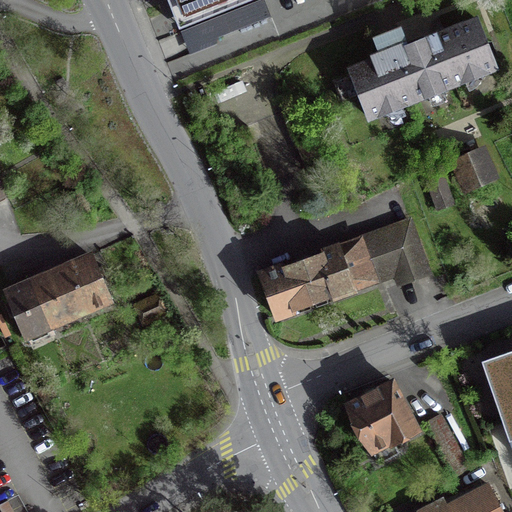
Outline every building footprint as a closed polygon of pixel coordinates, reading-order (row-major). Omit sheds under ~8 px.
[(165,0),(169,8),(175,6),(181,21),(188,19),(190,25),(248,2),(247,0),(165,0)] [(485,44),(476,22),(407,50),(406,47),(394,52),(393,49),(368,59),(370,64),(348,72),(358,97),(367,119),(494,69),(485,44)] [(308,103),(281,113),(303,169),(330,158),(308,103)] [(220,138),(242,194),(269,183),(246,127),(220,138)] [(488,181),(476,152),(456,161),(469,190),(488,181)] [(425,181),(436,211),(452,205),(441,175),(425,181)] [(77,192),(64,202),(79,221),(91,212),(77,192)] [(296,261),(295,264),(259,277),(274,318),(379,280),(383,289),(397,284),(397,286),(428,275),(409,223),(309,259),(306,258),(296,261)] [(5,296),(23,339),(108,302),(89,257),(46,276),(46,278),(5,296)] [(162,312),(158,302),(137,312),(141,321),(162,312)] [(511,350),(477,364),(511,455),(511,350)] [(398,454),(392,443),(416,431),(391,384),(347,407),(377,465),(398,454)] [(458,446),(472,438),(456,409),(443,416),(458,446)] [(454,479),(468,471),(440,418),(426,426),(454,479)] [(499,511),(487,488),(446,510),(442,502),(423,511),(499,511)]
